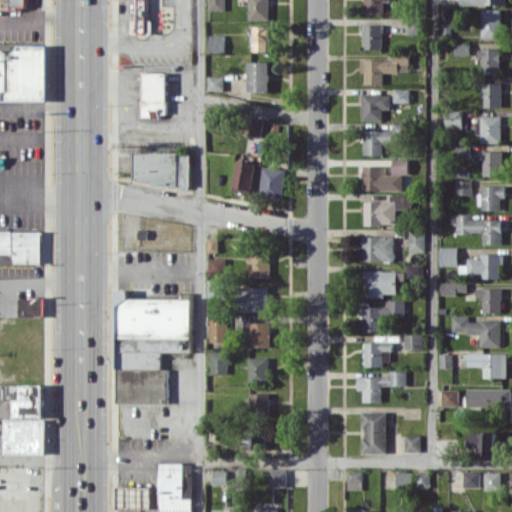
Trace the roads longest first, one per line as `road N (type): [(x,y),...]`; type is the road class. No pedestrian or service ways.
road 1 (residential): [(319,0),(318,511)]
road 2 (residential): [(83,190),(320,232)]
road 3 (primary): [(83,0),(83,190)]
road 4 (primary): [(82,286),(81,457)]
